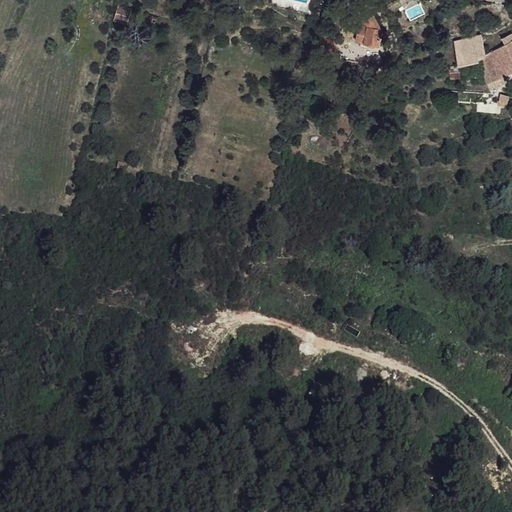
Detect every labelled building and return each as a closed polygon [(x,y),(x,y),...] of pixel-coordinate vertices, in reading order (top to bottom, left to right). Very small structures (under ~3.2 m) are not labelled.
[(372,12),(363,17),(369,28),(360,27),(356,40),(379,45),(382,31),(372,12)] [(511,32),(502,36),(505,43),(511,39),(511,32)] [(334,41),(316,35),(310,58),(328,62),(334,41)] [(473,35),(455,38),(455,65),(478,58),(486,53),(480,45),(475,47),(473,35)] [(486,53),(478,58),(488,84),(511,70),(511,39),(505,43),(486,53)] [(478,58),(455,65),(476,64),(488,84),(478,58)]
